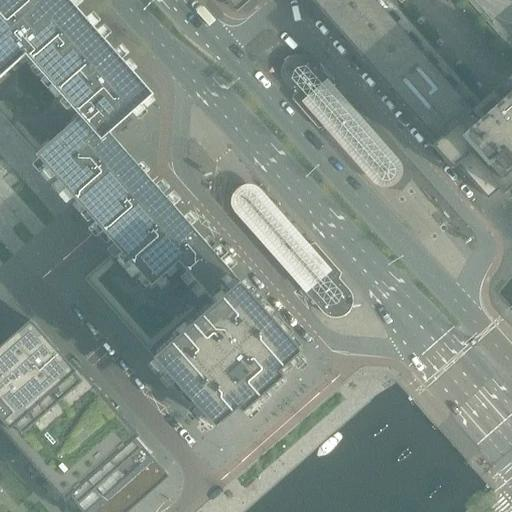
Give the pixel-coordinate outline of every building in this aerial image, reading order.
[(127,155),(109,134),(149,98),(152,95),(139,81),(67,0),(0,0),(0,78),(26,56),(80,117),(36,156),(76,201),(100,228),(118,249),(152,287),(180,263),(215,303),(239,282),(170,203),(151,182),(127,155)] [(224,0),(236,13),(250,0),(311,0),(321,11),(476,187),(477,187),(486,198),(496,189),(496,190),(511,175),(511,50),(496,33),(467,0),(224,0)] [(323,127),(329,89),(332,86),(310,61),(306,58),(301,56),(296,55),(291,57),(286,59),(283,63),(281,68),(280,73),(281,78),(284,82),(295,95),(292,99),(318,129),(323,127)] [(329,89),(323,127),(332,137),(355,165),(370,182),(372,184),(374,186),(378,187),(382,188),(384,188),(386,188),(389,187),(392,186),(395,184),(398,181),(400,177),(401,172),(401,169),(400,165),(399,162),(398,162),(396,159),(391,153),(377,137),(356,114),(337,92),(332,86),(329,89)] [(293,280),(300,287),(303,285),(309,246),(260,191),(259,190),(257,189),(256,188),(253,187),(251,186),(249,186),(248,186),(246,186),(243,186),(241,187),(240,188),(238,189),(236,190),(235,192),(233,194),(232,196),(231,199),(231,201),(231,203),(231,206),(232,209),(233,211),(235,213),(236,215),(254,236),(276,260),(293,280)] [(349,292),(338,279),(340,274),(314,245),(309,246),(303,285),(300,287),(322,312),(326,316),(331,318),(336,318),(341,317),(346,314),(348,313),(349,310),(350,308),(351,305),(352,303),(352,300),(351,297),(350,295),(349,292)] [(301,352),(239,282),(215,303),(199,317),(153,358),(215,428),(262,387),(301,352)] [(31,320),(0,347),(0,418),(2,421),(0,422),(0,427),(65,501),(69,497),(82,511),(128,511),(169,477),(166,473),(135,438),(138,435),(72,359),(68,363),(34,323),(31,320)] [(350,454),(332,434),(266,491),(284,511),(350,454)]
